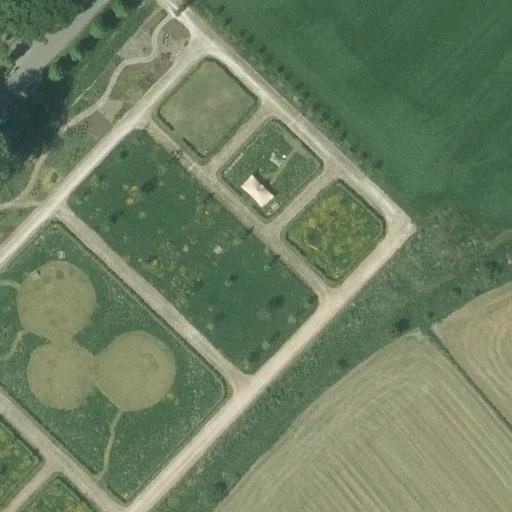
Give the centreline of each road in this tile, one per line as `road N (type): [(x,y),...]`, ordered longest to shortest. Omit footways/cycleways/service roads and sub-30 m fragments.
road 1 (track): [(511,271),(371,340),(296,394),(194,511)]
road 2 (unclassified): [(0,95),(92,0)]
